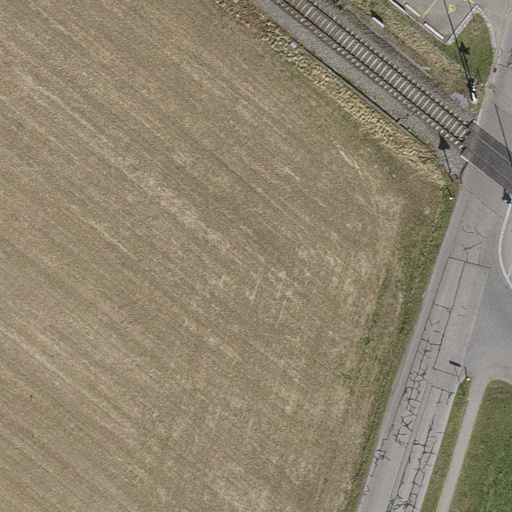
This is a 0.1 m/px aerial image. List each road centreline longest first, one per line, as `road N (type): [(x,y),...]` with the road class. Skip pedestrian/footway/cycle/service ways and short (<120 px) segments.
road 1 (tertiary): [(451,309),(391,511)]
road 2 (tertiary): [(511,118),(451,309)]
